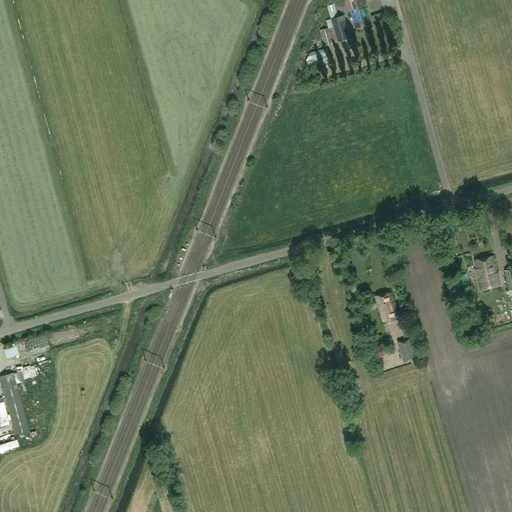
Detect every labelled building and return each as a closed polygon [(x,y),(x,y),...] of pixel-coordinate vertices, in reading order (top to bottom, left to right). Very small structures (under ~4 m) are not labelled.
[(359,3),(349,6),(355,29),(371,24),(366,4),(359,5),(359,3)] [(331,19),(326,21),(328,28),(320,31),(325,46),(351,39),(344,15),(338,17),(334,4),(327,5),(331,19)] [(385,13),(372,17),(374,24),(385,20),(383,15),(385,15),(385,13)] [(328,49),(305,55),(308,67),(320,64),(320,65),(322,65),(323,67),(327,66),(326,63),(331,62),(328,49)] [(493,257),(476,260),(482,290),(499,286),(493,257)] [(357,285),(365,283),(363,276),(355,278),(357,285)] [(376,296),(383,322),(399,318),(391,292),(376,296)] [(403,363),(417,359),(414,349),(412,349),(408,339),(397,343),(403,363)] [(382,347),(369,351),(376,373),(389,368),(382,347)] [(14,348),(3,354),(7,361),(18,355),(14,348)] [(18,372),(0,376),(0,378),(15,434),(29,430),(20,398),(28,396),(22,372),(21,372),(20,368),(17,369),(18,372)] [(9,423),(3,402),(0,403),(0,425),(9,423)] [(19,437),(0,442),(0,455),(2,462),(11,459),(9,452),(22,447),(19,437)]
